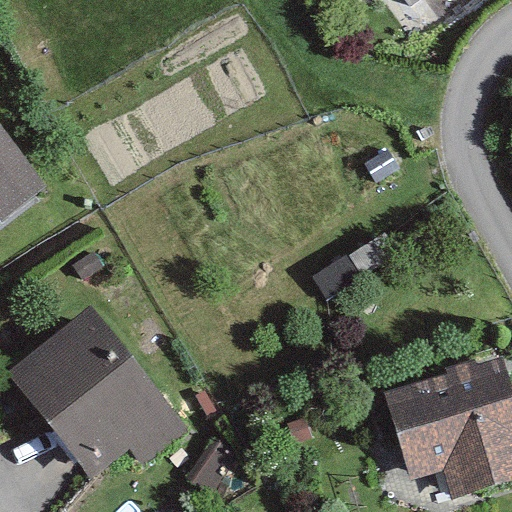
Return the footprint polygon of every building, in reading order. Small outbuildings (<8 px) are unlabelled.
[(399,0),(412,16),(432,0),(399,0)] [(48,191),(0,128),(0,223),(2,226),(48,191)] [(193,432),(92,309),(11,379),(91,480),(129,451),(144,471),(193,432)] [(511,387),(505,362),(384,397),(411,489),(449,478),(457,502),(511,486),(511,387)] [(243,459),(214,441),(188,484),(217,501),(243,459)]
